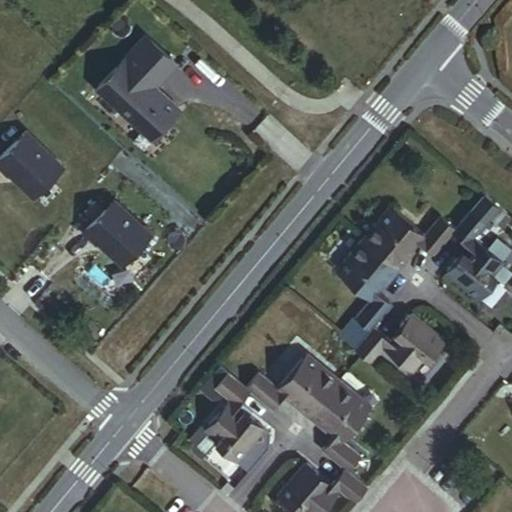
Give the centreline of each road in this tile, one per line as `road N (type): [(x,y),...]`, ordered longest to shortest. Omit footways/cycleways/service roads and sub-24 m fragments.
road 1 (residential): [(122,425),(425,60)]
road 2 (track): [(386,108),(349,92),(315,107),(274,85),(171,0)]
road 3 (residential): [(503,351),(372,511)]
road 4 (residential): [(0,317),(122,425)]
road 5 (residential): [(227,511),(122,425)]
